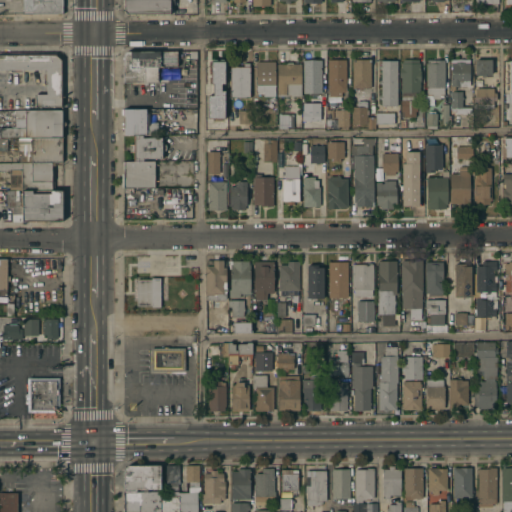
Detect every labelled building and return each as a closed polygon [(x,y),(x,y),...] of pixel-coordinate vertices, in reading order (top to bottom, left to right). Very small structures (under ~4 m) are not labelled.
[(61,0),(61,12),(22,12),(22,0),(61,0)] [(173,0),(173,12),(127,13),(124,11),(124,0),(173,0)] [(157,66),(157,81),(124,81),(124,55),(124,53),(125,52),(126,52),(176,52),(176,66),(157,66)] [(61,106),(35,106),(35,94),(46,94),(47,89),(46,68),(0,68),(0,54),(55,54),(61,60),(61,90),(61,106)] [(418,58),(418,62),(419,62),(420,91),(417,91),(417,100),(415,100),(415,106),(416,106),(417,110),(414,110),(415,115),(401,116),(400,100),(402,100),(402,96),(401,96),(401,77),(400,77),(400,67),(401,67),(401,62),(402,62),(402,59),(418,58)] [(469,85),(455,85),(455,89),(450,89),(450,58),(469,58),(469,85)] [(491,74),(485,74),(485,76),(481,76),(481,74),(475,74),(475,59),(491,58),(491,74)] [(321,92),(318,92),(318,94),(309,94),(309,92),(302,92),(302,59),(321,59),(321,92)] [(345,91),(341,91),(341,96),(329,96),(329,92),(328,92),(328,59),(346,59),(345,91)] [(370,87),(352,87),(352,59),(370,59),(370,87)] [(397,105),(381,105),(381,98),(379,98),(379,94),(381,94),(381,83),(379,83),(379,79),(381,79),(381,68),(379,68),(379,64),(381,64),(381,59),(397,59),(397,105)] [(444,86),(443,86),(444,94),(443,94),(443,96),(439,96),(439,98),(433,98),(433,104),(424,104),(424,93),(426,93),(426,62),(427,62),(427,59),(444,59),(444,86)] [(227,92),(225,92),(225,95),(218,95),(218,92),(209,92),(209,60),(227,60),(227,92)] [(275,95),(263,95),(263,93),(256,93),(256,61),(275,61),(275,95)] [(301,95),(277,95),(277,63),(285,63),(285,61),(292,61),(292,63),(301,63),(301,95)] [(230,97),(229,62),(236,62),(236,66),(243,66),(243,62),(249,62),(250,96),(230,97)] [(473,107),(473,96),(475,96),(475,87),(493,87),(493,92),(496,92),(496,100),(493,100),(493,107),(473,107)] [(462,96),(463,96),(463,98),(462,98),(462,105),(471,105),(471,113),(455,113),(455,110),(450,110),(450,91),(462,91),(462,96)] [(367,100),(367,109),(368,109),(368,113),(367,113),(367,123),(351,123),(351,106),(357,106),(357,100),(367,100)] [(319,103),(301,103),(301,123),(318,123),(319,103)] [(448,123),(442,123),(442,114),(440,114),(441,110),(442,110),(442,103),(448,103),(448,123)] [(124,134),(124,109),(145,109),(145,113),(147,113),(147,121),(145,121),(145,134),(124,134)] [(250,123),(238,123),(238,109),(250,110),(250,123)] [(333,109),(333,118),(331,118),(331,129),(325,129),(325,111),(325,109),(333,109)] [(349,125),(347,125),(347,129),(338,129),(338,126),(337,126),(337,116),(334,116),(334,109),(349,109),(349,125)] [(17,138),(17,137),(0,137),(0,127),(15,127),(15,118),(14,118),(14,114),(8,114),(8,110),(14,111),(14,110),(61,110),(61,138),(17,138)] [(436,127),(426,127),(426,112),(428,112),(428,110),(435,110),(435,112),(437,112),(436,127)] [(325,129),(303,129),(303,121),(300,121),(300,116),(314,116),(314,125),(316,125),(316,111),(325,111),(325,129)] [(375,116),(375,111),(394,111),(394,123),(375,123),(375,116)] [(222,113),(222,125),(210,125),(210,113),(222,113)] [(293,128),(277,128),(277,122),(278,123),(278,113),(293,113),(293,128)] [(142,138),(161,138),(161,144),(165,144),(165,150),(161,150),(161,159),(142,159),(142,161),(133,161),(133,151),(129,151),(129,144),(133,144),(133,135),(142,135),(142,138)] [(511,157),(503,157),(503,147),(504,146),(504,137),(511,137),(511,157)] [(62,161),(54,161),(54,162),(0,162),(17,162),(17,138),(61,138),(62,161)] [(353,155),(350,155),(350,145),(362,145),(362,138),(374,138),(374,145),(371,145),(371,154),(373,154),(373,206),(353,206),(353,201),(353,155)] [(456,145),(467,145),(467,138),(473,138),(473,158),(456,157),(456,145)] [(276,161),(263,161),(263,139),(276,139),(276,161)] [(251,151),(243,152),(243,141),(251,141),(251,151)] [(327,141),(344,141),(344,157),(339,157),(339,160),(332,160),(332,157),(327,157),(327,141)] [(425,143),(442,144),(441,168),(434,168),(434,171),(424,171),(425,143)] [(309,162),(309,145),(323,145),(323,162),(319,162),(319,163),(316,163),(316,162),(309,162)] [(206,150),(219,150),(219,173),(206,173),(206,150)] [(397,153),(397,171),(395,171),(395,174),(385,174),(385,171),(382,171),(381,153),(397,153)] [(0,162),(54,162),(54,165),(54,181),(51,181),(51,189),(62,189),(65,189),(65,190),(6,190),(6,189),(9,189),(9,169),(0,169),(0,162)] [(127,188),(124,186),(124,162),(133,162),(154,162),(154,186),(136,186),(136,187),(127,188)] [(491,200),(489,200),(489,203),(476,203),(476,200),(473,200),(473,178),(475,178),(474,167),(490,167),(491,200)] [(469,206),(456,206),(456,203),(450,203),(449,172),(459,172),(459,170),(469,170),(469,206)] [(511,203),(509,202),(509,199),(503,199),(503,188),(504,188),(504,182),(503,182),(503,173),(511,173),(511,203)] [(253,176),(254,176),(254,174),(260,174),(260,176),(273,176),(273,206),(260,206),(260,203),(253,203),(253,176)] [(401,174),(420,174),(420,193),(423,193),(423,208),(410,208),(410,204),(401,204),(401,174)] [(327,178),(330,178),(330,175),(340,175),(340,178),(347,178),(347,206),(339,206),(339,208),(327,208),(327,178)] [(303,176),(314,176),(314,179),(318,179),(318,186),(320,186),(320,206),(303,206),(303,176)] [(447,203),(445,203),(446,208),(428,208),(428,203),(426,203),(426,176),(447,176),(447,203)] [(282,178),(299,178),(299,200),(282,200),(282,178)] [(380,181),(380,183),(383,183),(383,180),(394,179),(394,186),(396,186),(396,204),(392,204),(392,207),(383,207),(383,204),(376,204),(375,181),(380,181)] [(246,204),(245,204),(245,208),(231,209),(231,205),(229,205),(229,186),(237,185),(237,180),(246,180),(246,204)] [(207,181),(226,181),(226,209),(208,209),(207,181)] [(65,190),(65,220),(25,220),(25,223),(22,223),(22,220),(12,221),(12,207),(6,207),(6,190),(65,190)] [(134,213),(135,194),(123,194),(123,212),(134,213)] [(0,289),(0,259),(7,259),(7,275),(9,276),(9,280),(7,280),(7,289),(6,289),(0,289)] [(205,259),(225,259),(226,299),(206,299),(205,259)] [(422,291),(421,291),(422,307),(420,307),(421,318),(410,318),(410,307),(401,307),(400,260),(422,259),(422,291)] [(229,288),(230,288),(230,268),(228,268),(228,260),(248,260),(248,264),(250,264),(250,293),(242,293),(242,297),(229,297),(229,288)] [(254,298),(254,295),(252,295),(252,287),(254,287),(253,260),(273,260),(273,292),(266,292),(266,298),(264,298),(254,298)] [(299,289),(298,289),(298,294),(287,294),(287,292),(280,292),(280,289),(279,289),(279,264),(287,264),(287,260),(299,260),(299,289)] [(396,293),(394,293),(394,300),(395,300),(395,302),(394,302),(394,325),(382,325),(382,313),(378,313),(378,260),(396,260),(396,293)] [(476,265),(481,265),(481,260),(496,260),(496,269),(493,269),(493,281),(495,281),(495,296),(485,296),(485,293),(482,293),(482,291),(476,291),(476,265)] [(328,261),(347,261),(348,288),(337,288),(337,293),(328,293),(328,261)] [(442,291),(441,291),(441,295),(428,295),(428,292),(425,292),(425,261),(442,261),(442,291)] [(503,292),(511,291),(511,261),(503,262),(503,292)] [(373,289),(372,289),(372,298),(366,298),(366,295),(354,295),(354,289),(352,289),(352,263),(373,263),(373,289)] [(471,296),(454,296),(454,263),(465,263),(465,265),(471,265),(471,296)] [(306,265),(323,265),(323,297),(306,297),(306,265)] [(136,280),(151,279),(150,278),(159,278),(159,307),(151,307),(151,305),(136,305),(136,280)] [(476,296),(486,296),(485,299),(496,299),(496,308),(495,308),(495,315),(490,315),(490,316),(476,316),(476,296)] [(243,317),(231,316),(231,306),(228,306),(228,299),(243,299),(243,317)] [(445,299),(445,313),(443,313),(443,324),(429,324),(429,310),(425,310),(425,299),(445,299)] [(373,320),(356,320),(357,300),(373,300),(373,320)] [(285,316),(277,316),(277,301),(285,301),(285,316)] [(465,324),(453,325),(453,312),(465,312),(465,324)] [(503,330),(511,330),(511,312),(503,312),(503,330)] [(303,324),(303,313),(314,313),(314,324),(303,324)] [(473,330),(483,331),(484,317),(473,317),(473,330)] [(291,332),(277,332),(277,318),(291,318),(291,332)] [(37,335),(22,335),(22,319),(37,319),(37,335)] [(42,319),(57,319),(56,338),(45,338),(45,335),(41,334),(42,319)] [(234,321),(250,321),(250,329),(251,329),(252,332),(234,332),(234,321)] [(2,338),(2,324),(21,324),(21,338),(2,338)] [(453,356),(453,341),(473,341),(473,356),(453,356)] [(496,377),(494,377),(494,380),(495,380),(495,408),(477,407),(477,404),(473,404),(474,384),(477,384),(477,380),(485,380),(485,378),(483,378),(483,370),(475,370),(476,341),(494,341),(494,346),(497,346),(496,353),(494,353),(494,356),(497,356),(496,377)] [(227,343),(231,343),(235,343),(235,349),(237,349),(237,343),(246,343),(246,342),(251,342),(251,358),(248,358),(248,355),(237,355),(238,367),(231,368),(231,364),(228,364),(228,355),(227,355),(227,343)] [(210,355),(209,343),(227,343),(227,355),(210,355)] [(448,356),(431,356),(432,343),(448,343),(448,356)] [(262,345),(262,350),(262,359),(253,359),(253,350),(255,350),(255,345),(262,345)] [(322,345),(314,345),(314,362),(322,361),(322,345)] [(378,381),(380,381),(380,355),(384,355),(384,346),(396,346),(396,355),(397,355),(397,382),(396,382),(396,409),(387,409),(387,410),(384,410),(384,409),(378,409),(378,381)] [(184,347),(184,370),(151,371),(150,347),(184,347)] [(327,357),(336,357),(336,350),(346,350),(346,362),(347,362),(347,374),(346,374),(346,376),(340,376),(340,374),(327,374),(327,357)] [(372,387),(370,387),(370,409),(354,409),(354,388),(351,388),(351,351),(363,351),(363,365),(372,365),(372,387)] [(277,352),(288,352),(288,354),(293,354),(293,368),(288,368),(287,370),(282,370),(282,368),(277,367),(277,352)] [(421,378),(403,379),(403,371),(401,371),(401,363),(404,363),(403,356),(421,355),(421,378)] [(273,410),(255,410),(255,388),(252,388),(252,374),(266,374),(266,386),(273,386),(273,410)] [(279,409),(279,375),(299,375),(299,409),(279,409)] [(303,409),(303,392),(302,392),(302,379),(309,379),(309,375),(320,375),(320,409),(303,409)] [(27,393),(27,377),(59,377),(59,393),(27,393)] [(425,382),(426,382),(426,378),(443,378),(443,408),(438,408),(438,409),(432,409),(432,408),(425,408),(425,382)] [(449,378),(461,378),(461,380),(467,380),(467,404),(458,404),(458,408),(449,408),(449,378)] [(346,409),(329,409),(329,382),(329,379),(346,379),(346,385),(346,409)] [(208,410),(208,385),(216,385),(216,380),(224,380),(224,385),(226,385),(226,406),(224,406),(224,410),(208,410)] [(402,380),(419,380),(419,382),(421,383),(421,409),(402,409),(402,380)] [(248,410),(231,410),(231,384),(234,384),(235,381),(243,381),(243,384),(248,384),(248,410)] [(511,383),(501,383),(500,404),(511,404),(511,383)] [(59,405),(56,405),(56,408),(53,408),(53,411),(27,411),(27,393),(59,393),(59,405)] [(169,466),(179,465),(179,483),(178,483),(178,485),(169,485),(166,485),(165,466),(169,466)] [(186,466),(198,465),(199,486),(189,486),(189,481),(186,481),(186,466)] [(400,494),(389,494),(389,498),(384,498),(384,494),(382,494),(382,468),(388,468),(388,465),(393,465),(393,468),(400,468),(400,494)] [(124,468),(126,466),(160,466),(160,491),(124,491),(124,468)] [(273,490),(275,490),(275,496),(267,496),(267,505),(255,505),(255,473),(262,473),(262,467),(273,467),(273,490)] [(331,467),(349,467),(349,483),(352,483),(352,496),(349,496),(349,498),(331,497),(331,467)] [(373,497),(368,497),(368,499),(362,499),(362,501),(363,504),(366,504),(366,511),(353,511),(353,501),(354,501),(354,468),(366,468),(366,467),(373,467),(373,497)] [(422,497),(412,497),(412,499),(404,499),(403,467),(422,467),(422,497)] [(446,489),(438,489),(438,493),(432,493),(432,489),(428,490),(428,468),(446,467),(446,489)] [(471,496),(468,496),(468,503),(461,503),(460,497),(453,497),(453,467),(471,467),(471,496)] [(496,497),(494,497),(494,502),(479,502),(479,497),(478,497),(478,468),(488,468),(488,467),(496,467),(496,497)] [(502,511),(502,500),(501,500),(501,467),(511,467),(511,509),(511,511),(502,511)] [(230,470),(238,470),(238,468),(250,468),(250,498),(231,498),(230,470)] [(202,502),(202,493),(204,493),(204,472),(210,473),(210,469),(217,469),(217,472),(223,472),(223,480),(224,480),(224,499),(220,499),(220,503),(202,502)] [(298,489),(296,489),(296,492),(292,492),(292,498),(290,498),(290,508),(279,508),(279,497),(280,497),(280,469),(298,469),(298,489)] [(326,500),(322,500),(322,502),(321,502),(321,504),(307,505),(307,492),(305,492),(305,470),(326,470),(326,500)] [(200,491),(200,506),(197,506),(197,511),(124,511),(124,491),(160,491),(200,491)] [(0,511),(0,492),(17,492),(17,511),(0,511)] [(403,511),(403,506),(405,506),(405,500),(413,500),(413,506),(418,506),(418,511),(416,511),(403,511)] [(444,511),(428,511),(428,503),(437,502),(437,500),(444,500),(444,511)] [(400,511),(388,511),(386,511),(386,507),(387,507),(388,503),(395,503),(395,501),(400,501),(400,511)] [(230,511),(231,502),(249,502),(249,509),(247,509),(246,511),(230,511)]
